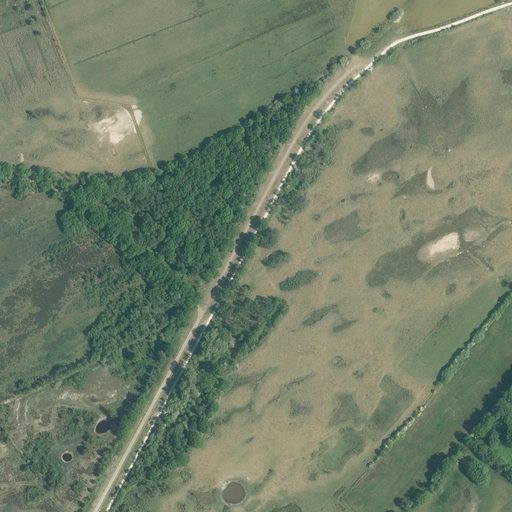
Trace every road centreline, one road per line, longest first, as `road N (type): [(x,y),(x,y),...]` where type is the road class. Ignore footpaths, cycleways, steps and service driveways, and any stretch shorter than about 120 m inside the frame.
road 1 (track): [(95,511),(306,121),(387,38),(393,43)]
road 2 (track): [(202,311),(60,191),(0,178)]
